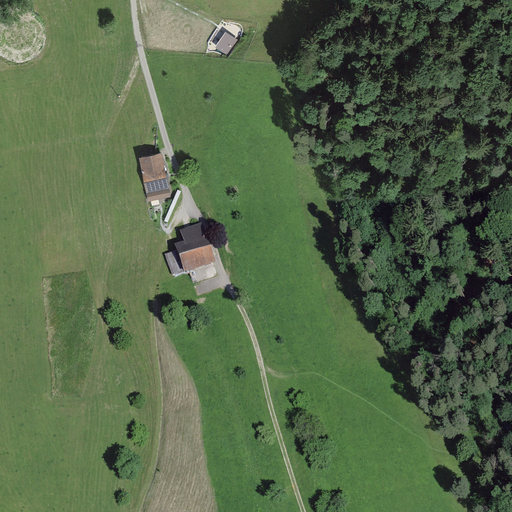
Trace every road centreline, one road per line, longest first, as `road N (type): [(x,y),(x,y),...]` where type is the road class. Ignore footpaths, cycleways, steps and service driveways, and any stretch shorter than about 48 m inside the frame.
road 1 (track): [(187,196),(151,290),(158,459),(137,511)]
road 2 (unclassified): [(133,0),(169,151),(229,287)]
road 3 (track): [(229,287),(249,324),(303,511)]
